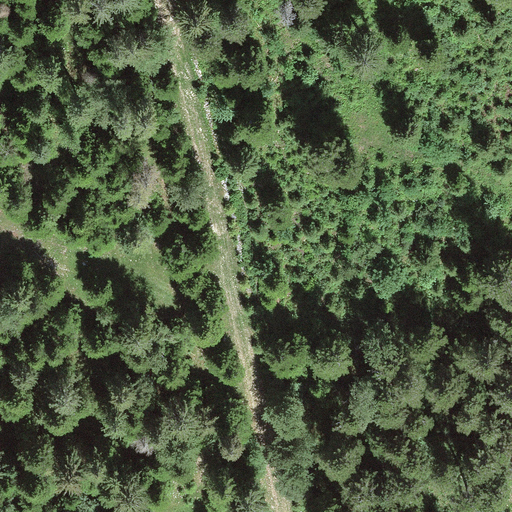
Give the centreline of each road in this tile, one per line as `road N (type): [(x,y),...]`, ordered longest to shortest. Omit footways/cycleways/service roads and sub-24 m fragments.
road 1 (track): [(287,511),(169,0)]
road 2 (track): [(287,511),(169,0)]
